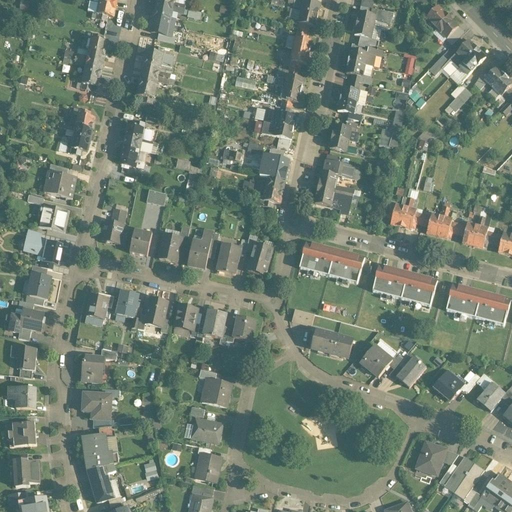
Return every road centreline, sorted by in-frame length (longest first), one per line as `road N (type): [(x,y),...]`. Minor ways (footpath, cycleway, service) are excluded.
road 1 (residential): [(138,0),(83,255)]
road 2 (residential): [(80,273),(54,380),(70,511)]
road 3 (residential): [(333,0),(327,83),(318,120),(306,127),(288,212)]
road 4 (residential): [(299,221),(380,242),(404,257),(511,277)]
road 5 (residential): [(258,488),(322,505),(359,503),(394,475),(418,420)]
road 6 (residential): [(95,267),(274,301)]
road 7 (residential): [(291,354),(327,382),(418,420)]
road 8 (residential): [(291,354),(247,392),(234,454),(242,475)]
